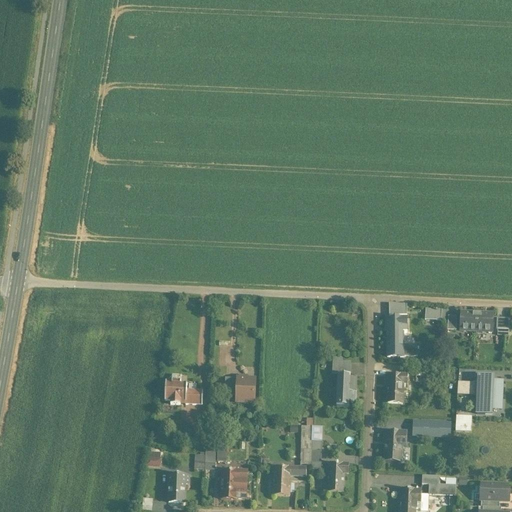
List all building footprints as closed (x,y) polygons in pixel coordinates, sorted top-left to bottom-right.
[(407,306),(389,305),(389,317),(407,316),(407,306)] [(442,311),(425,310),(425,321),(441,322),(442,311)] [(460,332),(476,332),(477,315),(461,314),(460,332)] [(493,315),(477,315),(476,332),(492,333),(493,315)] [(457,318),(448,317),(447,331),(456,332),(457,318)] [(407,319),(394,319),(394,320),(385,320),(385,329),(387,329),(387,358),(403,358),(403,347),(403,346),(404,346),(404,339),(403,339),(403,333),(407,333),(407,319)] [(510,320),(497,319),(497,330),(509,331),(510,320)] [(417,347),(403,347),(403,358),(417,358),(417,347)] [(342,359),(333,359),(332,375),(337,375),(338,376),(350,376),(351,363),(342,363),(342,359)] [(444,372),(416,371),(416,383),(426,383),(426,381),(444,381),(444,372)] [(350,376),(338,376),(336,407),(349,408),(349,403),(351,403),(351,405),(356,405),(357,380),(352,379),(352,381),(350,381),(350,376)] [(396,377),(386,377),(386,385),(388,385),(388,404),(402,405),(403,390),(407,390),(408,377),(396,376),(396,377)] [(181,377),(172,377),(172,383),(166,383),(165,402),(171,402),(171,406),(180,406),(186,406),(187,391),(187,385),(181,385),(181,377)] [(493,378),(478,377),(477,415),(491,416),(492,405),(501,405),(502,383),(493,382),(493,378)] [(237,380),(225,379),(225,393),(237,394),(237,380)] [(255,380),(237,379),(237,380),(237,394),(236,403),(254,404),(255,380)] [(474,384),(458,383),(457,396),(474,397),(474,384)] [(203,392),(187,391),(186,406),(202,407),(203,392)] [(224,397),(220,398),(218,402),(219,406),(223,408),(227,407),(229,404),(228,400),(224,397)] [(471,422),(456,421),(456,432),(471,433),(471,422)] [(450,425),(425,424),(415,423),(415,429),(414,429),(414,436),(449,438),(450,425)] [(306,469),(311,469),(313,428),(302,427),(301,469),(306,469)] [(322,428),(313,428),(311,469),(321,470),(322,428)] [(406,434),(394,433),(394,434),(385,434),(384,442),(386,442),(385,461),(400,462),(401,447),(406,448),(406,434)] [(227,448),(219,447),(218,462),(226,463),(227,448)] [(158,454),(149,454),(149,460),(144,461),(145,470),(159,469),(158,454)] [(205,463),(195,462),(195,470),(205,470),(205,463)] [(215,463),(205,463),(205,470),(215,471),(215,463)] [(336,465),(336,466),(327,466),(327,474),(329,474),(328,493),(343,494),(344,475),(349,475),(349,466),(336,465)] [(282,469),(273,469),(272,477),(274,477),(274,497),(289,497),(289,483),(290,478),(294,478),(295,469),(282,468),(282,469)] [(301,469),(295,469),(294,478),(290,478),(289,483),(306,484),(307,469),(301,469)] [(248,473),(230,472),(230,473),(221,472),(220,481),(222,481),(221,500),(237,501),(237,500),(238,482),(247,482),(248,473)] [(189,476),(177,476),(177,477),(168,476),(168,484),(170,484),(169,503),(184,504),(185,485),(189,485),(189,476)] [(439,478),(422,478),(421,485),(429,486),(429,485),(439,486),(439,478)] [(247,482),(238,482),(237,500),(246,501),(247,482)] [(450,486),(429,486),(429,496),(450,496),(450,486)] [(507,487),(485,486),(485,493),(482,493),(481,502),(499,503),(508,503),(508,495),(507,495),(507,487)] [(421,491),(408,491),(408,492),(399,491),(399,500),(401,500),(400,511),(420,511),(421,495),(421,491)] [(429,496),(421,495),(420,511),(428,511),(429,496)] [(151,511),(152,501),(140,501),(140,511),(151,511)]
